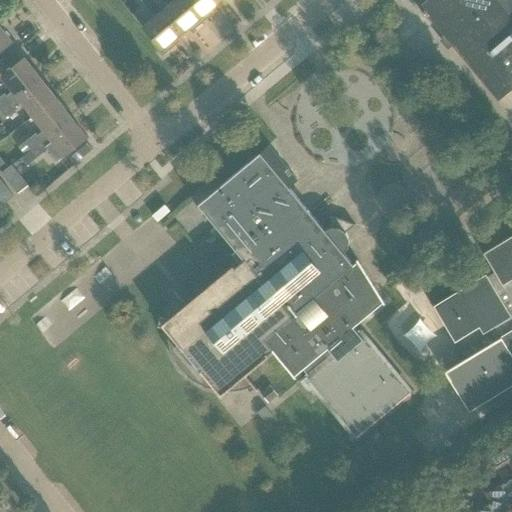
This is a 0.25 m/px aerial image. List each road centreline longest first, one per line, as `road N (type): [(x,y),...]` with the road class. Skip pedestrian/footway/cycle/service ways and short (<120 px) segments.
road 1 (unclassified): [(332,0),(159,144)]
road 2 (unclassified): [(159,144),(0,280)]
road 3 (residential): [(43,0),(159,144)]
